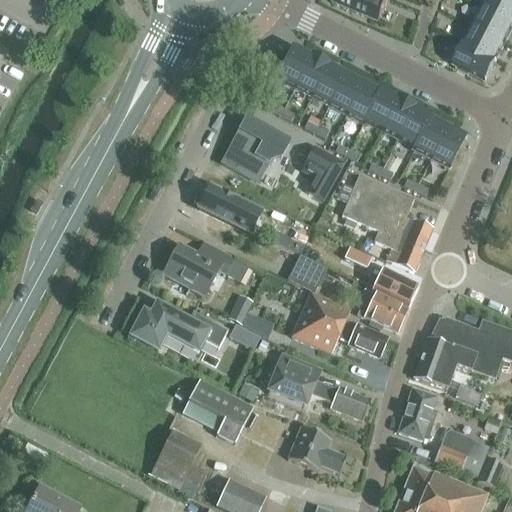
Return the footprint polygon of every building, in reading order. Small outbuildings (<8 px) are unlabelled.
[(332,0),(330,4),(378,24),(387,0),(332,0)] [(511,0),(487,0),(483,9),(511,24),(511,0)] [(511,24),(483,9),(473,28),(505,45),(511,32),(511,24)] [(496,63),(505,45),(473,28),(464,46),(463,45),(462,47),(496,65),(497,63),(496,63)] [(461,48),(462,48),(453,66),(452,65),(451,68),(456,71),(456,72),(468,79),(468,77),(485,86),(496,65),(462,47),(461,48)] [(310,59),(293,50),(276,82),(294,91),(310,59)] [(294,91),(311,100),(327,68),(310,59),(294,91)] [(311,100),(328,109),(345,77),(327,68),(311,100)] [(345,77),(328,109),(345,118),(362,86),(345,77)] [(378,94),(362,86),(345,118),(362,127),(380,93),(379,92),(378,94)] [(397,102),(380,93),(362,127),(363,127),(364,125),(380,134),(397,102)] [(397,142),(414,111),(397,102),(380,134),(397,142)] [(269,114),(279,119),(283,112),(273,106),(269,114)] [(431,119),(414,111),(397,142),(413,151),(412,153),(413,154),(431,119)] [(290,124),(293,117),(283,112),(279,119),(290,124)] [(447,130),(430,122),(432,120),(431,119),(413,154),(430,162),(447,130)] [(247,122),(223,165),(257,184),(274,153),(281,157),(288,144),(247,122)] [(307,124),(303,131),(314,137),(317,129),(307,124)] [(328,135),(317,129),(314,137),(324,142),(328,135)] [(465,140),(447,130),(430,162),(448,172),(465,140)] [(334,154),(345,160),(348,153),(338,147),(334,154)] [(313,151),(300,173),(312,180),(305,194),(323,204),(343,167),(313,151)] [(359,158),(348,153),(345,160),(355,165),(359,158)] [(368,174),(379,178),(382,171),(371,166),(368,174)] [(393,176),(382,171),(379,178),(389,183),(393,176)] [(396,242),(405,221),(413,202),(359,179),(342,219),(378,235),(374,245),(391,253),(396,242)] [(403,190),(414,194),(417,187),(407,182),(403,190)] [(417,187),(414,194),(425,199),(428,192),(417,187)] [(210,190),(200,211),(251,237),(262,216),(210,190)] [(405,221),(396,242),(424,254),(433,233),(413,225),(405,221)] [(388,259),(385,258),(383,262),(415,275),(424,254),(396,242),(391,253),(388,259)] [(307,244),(300,257),(326,270),(333,257),(307,244)] [(163,277),(205,300),(219,273),(227,277),(228,274),(241,281),(247,271),(234,263),(207,249),(202,259),(197,257),(196,259),(178,249),(163,277)] [(349,250),(343,261),(366,272),(367,269),(371,260),(349,250)] [(327,273),(328,271),(326,270),(300,257),(288,282),(316,295),(327,273)] [(382,271),(371,295),(376,298),(407,312),(418,288),(382,271)] [(376,298),(376,299),(365,294),(360,305),(363,307),(358,317),(397,336),(408,313),(407,312),(376,298)] [(351,313),(311,296),(292,341),(332,358),(338,342),(349,347),(349,349),(378,362),(387,341),(347,323),(351,313)] [(143,314),(130,339),(158,354),(166,338),(189,350),(190,349),(199,354),(204,344),(217,352),(227,334),(192,315),(188,323),(152,303),(146,315),(143,314)] [(233,310),(228,322),(238,327),(244,315),(233,310)] [(263,339),(271,324),(249,313),(241,328),(263,339)] [(442,321),(433,345),(428,343),(414,381),(448,393),(456,371),(470,376),(470,374),(495,383),(502,363),(511,366),(511,334),(504,332),(484,324),(480,335),(442,321)] [(235,328),(229,339),(253,352),(259,341),(235,328)] [(268,345),(262,342),(257,352),(263,355),(268,345)] [(337,390),(337,391),(314,383),(319,369),(283,355),(267,396),(304,410),(309,396),(331,405),(329,410),(362,423),(370,402),(337,390)] [(216,439),(235,449),(255,410),(200,382),(187,407),(223,425),(216,439)] [(456,401),(476,408),(481,395),(461,387),(456,401)] [(237,398),(252,405),(256,395),(241,388),(237,398)] [(412,393),(398,436),(422,444),(423,441),(428,443),(438,414),(432,413),(436,401),(412,393)] [(253,416),(246,428),(251,431),(258,419),(253,416)] [(488,420),(484,432),(497,436),(501,425),(488,420)] [(173,433),(151,476),(180,491),(181,488),(196,495),(205,474),(192,468),(202,448),(173,433)] [(435,464),(477,479),(489,450),(451,434),(446,437),(435,464)] [(330,449),(299,436),(286,467),(317,480),(319,475),(338,483),(346,466),(327,458),(330,449)] [(486,462),(476,485),(491,492),(501,468),(486,462)] [(480,511),(486,498),(414,467),(394,511),(480,511)] [(216,508),(223,511),(259,511),(265,500),(228,483),(216,508)] [(78,511),(79,511),(38,490),(26,511),(78,511)]
